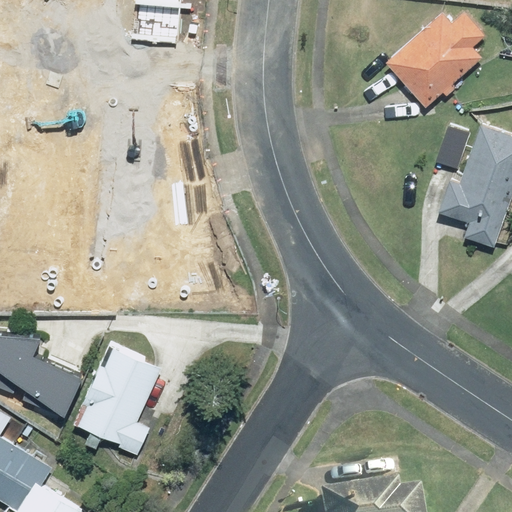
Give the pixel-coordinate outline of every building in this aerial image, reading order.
[(183,0),(139,0),(136,41),(179,45),(183,0)] [(471,46),(485,34),(465,10),(451,22),(441,11),(385,60),(425,106),(481,57),(471,46)] [(142,100),(70,108),(78,177),(75,177),(76,185),(88,183),(87,176),(151,169),(142,100)] [(511,193),(511,131),(478,120),(460,179),(446,175),(435,211),(471,222),(467,236),(496,245),(511,193)] [(457,168),(469,130),(450,123),(437,162),(457,168)] [(168,212),(100,236),(108,258),(123,252),(127,264),(96,275),(111,318),(195,287),(168,212)] [(80,219),(31,234),(38,258),(87,243),(80,219)] [(0,385),(60,415),(80,374),(31,351),(39,335),(3,317),(0,322),(0,385)] [(100,362),(71,420),(137,453),(151,426),(137,419),(163,368),(114,343),(104,364),(100,362)] [(10,416),(0,409),(0,498),(13,507),(10,511),(86,511),(87,511),(42,481),(52,466),(0,432),(10,416)] [(396,482),(316,495),(318,511),(422,511),(419,486),(397,489),(396,482)]
